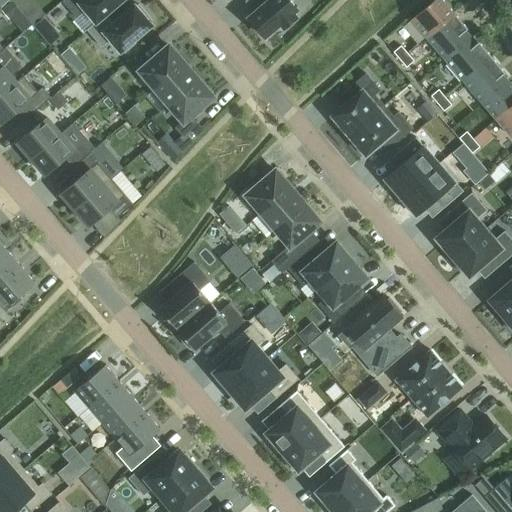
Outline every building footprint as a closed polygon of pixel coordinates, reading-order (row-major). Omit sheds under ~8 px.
[(86,11),(96,22),(105,15),(122,0),(63,0),(62,1),(77,18),(86,11)] [(284,29),(297,17),(294,13),(298,10),(289,0),(268,0),(269,0),(248,18),(265,38),(280,25),(284,29)] [(438,0),(434,0),(412,20),(429,40),(454,18),(438,0)] [(105,15),(96,22),(87,30),(102,47),(111,39),(121,51),(123,50),(125,53),(136,43),(133,41),(152,25),(147,20),(150,17),(139,5),(136,7),(135,5),(113,24),(105,15)] [(429,40),(445,59),(471,37),(454,18),(429,40)] [(471,37),(445,59),(461,78),(487,56),(471,37)] [(400,60),(408,53),(401,45),(393,52),(400,60)] [(154,88),(183,63),(169,46),(140,72),(154,88)] [(408,53),(400,60),(406,67),(414,61),(408,53)] [(503,76),(487,56),(461,78),(478,97),(503,76)] [(183,63),(154,88),(169,105),(198,80),(183,63)] [(0,97),(24,77),(24,76),(16,82),(3,66),(0,68),(0,97)] [(336,127),(346,138),(384,106),(374,95),(380,90),(366,74),(348,89),(354,97),(332,116),(339,124),(336,127)] [(478,97),(494,117),(511,101),(511,85),(503,76),(478,97)] [(38,93),(24,77),(0,97),(0,121),(2,124),(38,93)] [(198,80),(169,105),(183,122),(176,128),(183,137),(199,124),(196,121),(196,113),(214,97),(198,80)] [(437,104),(445,97),(439,89),(431,96),(437,104)] [(445,97),(437,104),(444,111),(452,105),(445,97)] [(511,101),(494,117),(511,137),(511,135),(511,101)] [(393,117),(384,106),(346,138),(356,150),(359,147),(366,155),(388,136),(395,144),(413,128),(399,112),(393,117)] [(17,142),(32,159),(60,134),(46,117),(17,142)] [(466,146),(473,139),(467,131),(459,138),(466,146)] [(60,134),(32,159),(46,175),(65,158),(73,167),(91,152),(83,143),(74,150),(60,134)] [(407,160),(385,178),(401,196),(440,162),(418,136),(399,151),(407,160)] [(473,139),(466,146),(472,153),(480,147),(473,139)] [(1,153),(21,180),(32,172),(11,145),(1,153)] [(487,174),(463,146),(450,157),(455,164),(453,165),(472,187),(487,174)] [(61,193),(75,210),(111,179),(98,163),(99,162),(91,152),(73,167),(81,176),(61,193)] [(440,162),(401,196),(416,214),(438,196),(445,205),(463,189),(440,162)] [(290,187),(276,170),(246,195),(261,212),(290,187)] [(133,204),(111,179),(75,210),(89,226),(109,209),(117,218),(133,204)] [(290,187),(261,212),(276,229),(305,204),(290,187)] [(439,245),(451,259),(486,229),(477,219),(487,210),(472,193),(452,209),(460,219),(437,238),(441,243),(439,245)] [(276,229),(290,246),(273,261),(282,272),(287,268),(307,251),(300,243),(302,236),(319,221),(305,204),(276,229)] [(486,229),(451,259),(462,273),(465,271),(469,276),(492,256),(500,266),(511,255),(511,239),(505,231),(494,240),(486,229)] [(307,251),(287,268),(303,286),(310,281),(317,289),(352,260),(337,241),(315,260),(307,251)] [(0,284),(21,266),(8,250),(0,256),(0,284)] [(243,278),(257,270),(251,260),(238,268),(243,278)] [(352,260),(317,289),(325,298),(318,304),(334,322),(354,306),(346,297),(368,278),(352,260)] [(175,327),(178,330),(211,302),(200,290),(211,281),(194,262),(174,279),(184,289),(160,309),(165,314),(161,316),(172,329),(175,327)] [(511,280),(489,300),(505,318),(511,311),(511,264),(509,267),(511,270),(511,280)] [(21,266),(0,284),(0,304),(4,309),(35,283),(21,266)] [(377,376),(411,347),(401,334),(396,338),(389,329),(402,318),(398,314),(402,311),(391,297),(387,300),(384,296),(346,328),(358,341),(352,346),(377,376)] [(211,302),(178,330),(181,333),(178,336),(189,349),(192,346),(194,348),(217,328),(225,338),(245,321),(230,303),(219,312),(211,302)] [(214,372),(230,390),(267,358),(256,346),(264,339),(252,324),(229,344),(237,353),(214,372)] [(397,381),(412,398),(446,369),(431,352),(432,351),(430,350),(429,351),(429,352),(397,379),(397,378),(395,380),(397,381)] [(267,358),(230,390),(245,409),(268,389),(276,398),(299,379),(286,364),(278,371),(267,358)] [(89,408),(119,381),(105,365),(74,391),(89,408)] [(460,386),(446,369),(412,398),(426,415),(427,417),(429,416),(429,415),(460,388),(460,389),(462,387),(461,386),(460,386)] [(102,423),(133,397),(119,381),(89,408),(102,423)] [(387,392),(378,382),(359,399),(367,409),(387,392)] [(282,452),(321,419),(297,391),(278,407),(286,416),(269,430),(266,433),(269,436),(266,438),(276,451),(279,448),(282,452)] [(133,397),(102,423),(115,439),(146,412),(133,397)] [(470,469),(506,439),(486,415),(474,426),(460,409),(437,430),(470,469)] [(146,412),(115,439),(122,447),(116,452),(131,470),(162,444),(154,435),(160,429),(146,412)] [(392,418),(381,428),(391,439),(401,452),(413,442),(426,430),(416,418),(402,429),(392,418)] [(299,471),(302,468),(319,453),(326,462),(345,446),(321,419),(282,452),(285,455),(282,458),(293,470),(296,468),(299,471)] [(0,489),(24,469),(10,453),(14,449),(4,439),(0,442),(0,489)] [(333,510),(368,480),(352,463),(356,459),(347,449),(329,465),(337,474),(317,492),(333,510)] [(162,497),(197,467),(186,454),(183,456),(179,451),(156,470),(148,461),(128,478),(143,496),(154,487),(162,497)] [(209,481),(197,467),(162,497),(171,508),(166,511),(191,511),(188,508),(211,488),(207,483),(209,481)] [(0,489),(0,511),(11,511),(23,502),(31,511),(52,494),(42,483),(38,486),(24,469),(0,489)] [(368,480),(333,510),(334,511),(387,511),(395,505),(387,495),(383,498),(368,480)] [(511,511),(511,497),(500,484),(485,496),(498,511),(511,511)] [(452,511),(490,511),(474,492),(452,511)] [(67,511),(59,502),(47,511),(67,511)]
